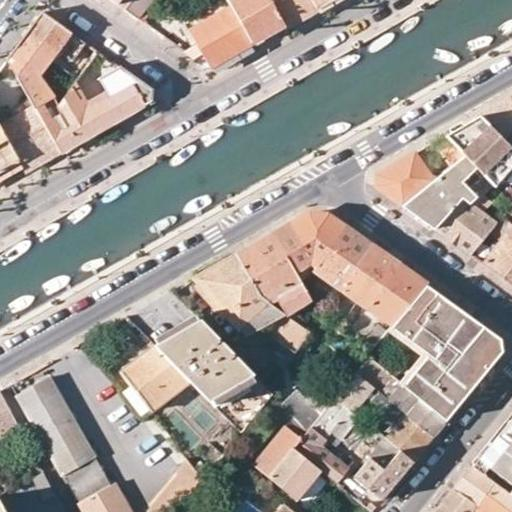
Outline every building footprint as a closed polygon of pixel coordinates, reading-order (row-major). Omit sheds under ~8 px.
[(154,0),(130,0),(125,8),(140,19),(154,0)] [(284,23),(270,0),(228,0),(232,6),(252,42),(284,23)] [(270,0),(284,23),(316,6),(312,0),(270,0)] [(252,42),(232,6),(190,30),(200,50),(190,56),(207,68),(252,42)] [(41,11),(22,37),(62,66),(68,57),(73,61),(87,44),(41,11)] [(48,86),(62,66),(22,37),(7,58),(35,108),(55,97),(58,103),(71,86),(78,78),(73,74),(70,78),(63,73),(51,89),(48,86)] [(98,52),(93,48),(73,74),(78,78),(98,52)] [(85,110),(82,105),(71,86),(58,103),(79,140),(151,100),(151,90),(119,67),(91,83),(99,96),(102,101),(85,110)] [(102,101),(99,96),(82,105),(85,110),(102,101)] [(58,103),(55,97),(35,108),(59,151),(69,145),(79,140),(58,103)] [(511,103),(508,97),(498,102),(479,113),(511,147),(511,103)] [(1,130),(6,137),(15,154),(24,171),(59,151),(35,108),(0,127),(1,130)] [(511,147),(479,113),(444,134),(448,138),(464,154),(471,161),(480,170),(489,179),(492,183),(511,163),(511,147)] [(0,151),(5,160),(15,154),(6,137),(0,139),(0,151)] [(458,159),(464,154),(448,138),(443,144),(458,159)] [(0,151),(0,173),(9,168),(5,160),(0,151)] [(433,179),(414,151),(374,174),(374,184),(401,204),(433,179)] [(458,159),(433,179),(401,204),(432,227),(460,195),(469,201),(475,194),(460,180),(471,161),(464,154),(458,159)] [(489,179),(481,187),(505,209),(509,205),(511,202),(492,183),(489,179)] [(460,195),(432,227),(469,253),(488,230),(493,224),(495,221),(469,201),(460,195)] [(313,267),(344,289),(387,320),(382,326),(378,323),(362,343),(369,350),(390,325),(425,284),(325,213),(308,211),(236,252),(260,295),(286,314),(274,292),(299,278),(294,269),(309,260),(314,264),(313,267)] [(495,221),(493,224),(511,240),(511,223),(501,215),(495,221)] [(511,285),(511,240),(493,224),(488,230),(499,240),(482,263),(493,271),(511,285)] [(236,252),(193,276),(245,334),(267,322),(275,328),(271,335),(294,350),(308,330),(306,328),(286,314),(260,295),(236,252)] [(310,298),(299,278),(274,292),(286,314),(310,298)] [(425,284),(390,325),(429,353),(403,384),(445,419),(496,356),(493,332),(481,324),(459,308),(425,284)] [(240,432),(272,394),(222,342),(199,317),(154,344),(188,379),(240,432)] [(245,334),(249,338),(265,330),(271,335),(275,328),(267,322),(245,334)] [(501,339),(493,332),(496,356),(502,349),(501,339)] [(149,409),(156,404),(188,379),(154,344),(119,371),(149,409)] [(445,419),(403,384),(368,355),(358,366),(354,372),(370,386),(388,401),(431,437),(445,419)] [(370,386),(354,372),(334,396),(351,410),(370,386)] [(18,396),(52,456),(78,502),(103,488),(88,461),(93,458),(48,379),(18,396)] [(327,391),(314,406),(299,391),(284,406),(292,415),(306,429),(309,425),(334,396),(327,391)] [(0,435),(0,436),(18,426),(0,392),(0,435)] [(351,410),(334,396),(309,425),(325,438),(331,430),(340,437),(358,416),(351,410)] [(375,408),(396,425),(385,437),(398,448),(412,460),(419,451),(431,437),(388,401),(385,403),(382,400),(375,408)] [(511,488),(509,492),(511,494),(511,413),(486,445),(472,464),(482,472),(487,464),(511,482),(511,488)] [(292,415),(252,463),(289,494),(299,483),(305,488),(316,475),(320,470),(307,459),(292,447),(306,429),(292,415)] [(358,416),(340,437),(354,449),(372,426),(358,416)] [(309,425),(306,429),(292,447),(307,459),(319,444),(325,438),(309,425)] [(354,449),(367,458),(381,468),(398,448),(385,437),(378,431),(372,426),(354,449)] [(319,444),(307,459),(320,470),(334,481),(346,467),(319,444)] [(398,448),(381,468),(368,487),(381,498),(412,460),(398,448)] [(88,461),(103,488),(78,502),(81,507),(91,502),(95,510),(117,499),(93,458),(88,461)] [(367,458),(353,475),(368,487),(381,468),(367,458)] [(202,478),(208,470),(199,459),(191,464),(202,478)] [(460,511),(470,500),(486,511),(511,511),(511,494),(509,492),(482,472),(472,464),(434,511),(460,511)] [(44,499),(55,493),(42,471),(33,477),(44,499)] [(305,488),(299,483),(289,494),(296,499),(305,488)] [(83,511),(124,511),(117,499),(95,510),(91,502),(81,507),(83,511)] [(486,511),(470,500),(460,511),(486,511)] [(274,511),(295,511),(283,501),(274,511)] [(366,507),(370,511),(375,505),(370,501),(366,507)]
